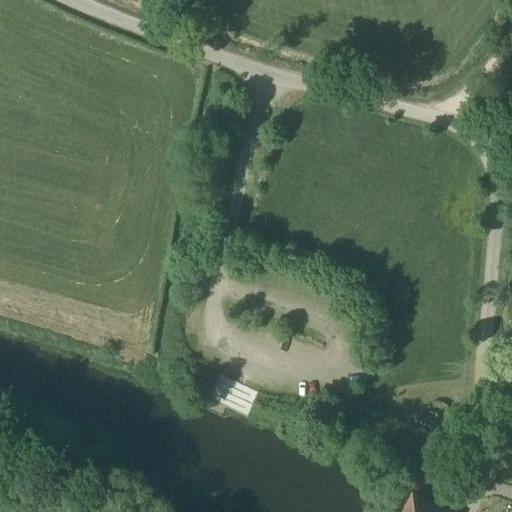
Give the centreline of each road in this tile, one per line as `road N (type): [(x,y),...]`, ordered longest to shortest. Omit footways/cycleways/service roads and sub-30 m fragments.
road 1 (unclassified): [(470,511),(496,165),(490,149),(444,121)]
road 2 (unclassified): [(69,0),(259,72),(444,121)]
